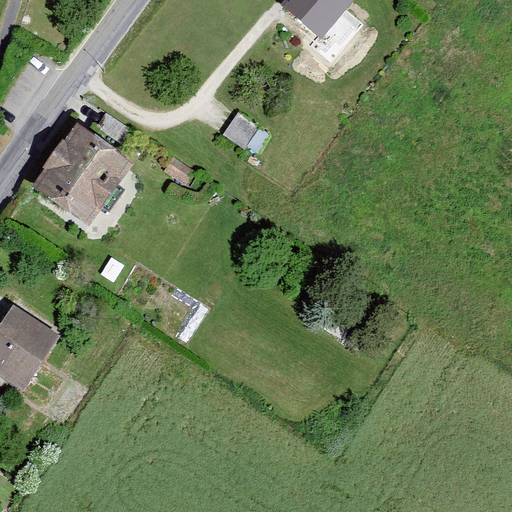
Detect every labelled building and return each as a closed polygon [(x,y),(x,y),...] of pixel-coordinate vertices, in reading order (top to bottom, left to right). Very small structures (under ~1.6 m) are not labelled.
[(285,0),(280,7),(323,43),(358,0),(285,0)] [(264,131),(243,114),(227,137),(248,151),(264,131)] [(137,132),(112,115),(101,131),(127,148),(137,132)] [(84,132),(41,195),(97,233),(140,170),(84,132)] [(201,174),(178,160),(169,177),(193,190),(201,174)] [(68,337),(16,305),(0,332),(0,380),(30,398),(68,337)]
